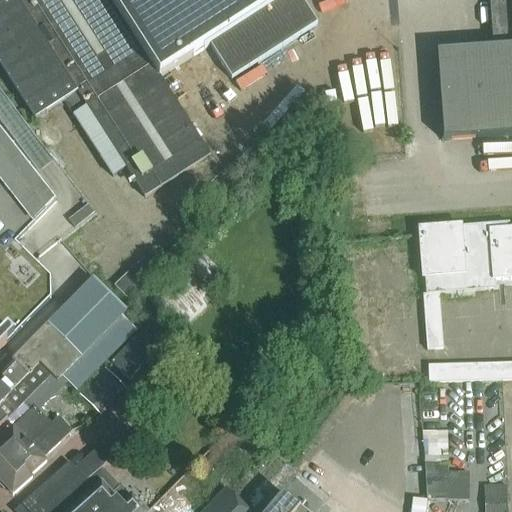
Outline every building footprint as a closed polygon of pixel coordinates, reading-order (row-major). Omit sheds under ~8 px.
[(0,0),(0,67),(35,123),(65,103),(75,119),(88,111),(146,201),(211,159),(160,80),(210,48),(232,82),(318,27),(300,0),(0,0)] [(511,0),(489,0),(494,50),(437,55),(443,144),(511,138),(511,0)] [(0,352),(51,300),(51,279),(16,245),(57,203),(0,130),(0,352)] [(511,221),(424,228),(432,349),(447,348),(444,289),(511,285),(511,221)] [(196,253),(147,303),(181,335),(229,285),(196,253)] [(160,277),(156,273),(143,260),(115,288),(132,305),(160,277)] [(92,281),(67,307),(48,328),(48,327),(12,363),(13,364),(0,378),(0,430),(45,385),(51,378),(58,385),(64,379),(78,393),(136,333),(122,319),(127,315),(92,281)] [(152,322),(125,351),(112,364),(130,381),(170,339),(152,322)] [(511,362),(432,366),(433,383),(511,380),(511,362)] [(126,391),(105,371),(80,397),(101,418),(126,391)] [(13,429),(0,441),(0,477),(31,447),(52,427),(36,410),(14,431),(13,429)] [(31,447),(0,477),(0,484),(13,499),(33,480),(31,479),(47,463),(43,459),(70,434),(62,426),(35,451),(31,447)] [(69,465),(25,507),(23,510),(24,511),(147,511),(131,496),(129,498),(102,470),(103,468),(108,463),(112,457),(102,447),(76,472),(69,465)] [(469,502),(469,475),(448,475),(448,468),(426,468),(428,503),(469,502)] [(507,511),(507,487),(485,487),(485,511),(507,511)] [(267,511),(270,509),(265,504),(257,511),(247,511),(226,489),(203,511),(267,511)] [(302,511),(284,496),(271,511),(302,511)]
